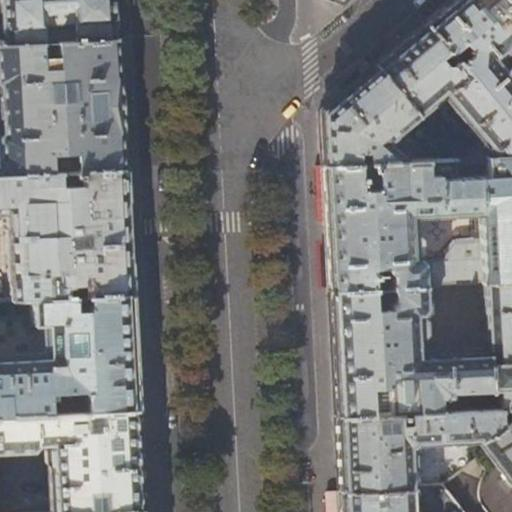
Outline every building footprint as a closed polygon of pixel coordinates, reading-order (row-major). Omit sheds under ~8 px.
[(0,43),(113,38),(111,13),(110,0),(0,0),(2,29),(0,28),(0,43)] [(511,0),(451,0),(423,24),(511,127),(511,126),(511,0)] [(400,43),(373,66),(415,116),(440,96),(475,138),(451,158),(511,154),(511,128),(511,127),(423,24),(400,43)] [(114,72),(113,38),(0,43),(0,83),(3,136),(0,135),(0,145),(2,174),(119,168),(118,134),(119,134),(118,100),(116,72),(114,72)] [(384,143),(415,116),(373,66),(342,92),(318,112),(320,138),(321,166),(407,160),(384,143)] [(511,154),(451,158),(443,158),(444,177),(436,178),(435,174),(434,174),(432,172),(423,173),(422,159),(407,160),(321,166),(324,222),(325,234),(328,290),(423,285),(422,262),(418,257),(412,258),(412,256),(415,256),(419,252),(419,239),(414,235),(411,235),(410,217),(476,214),(477,239),(470,239),(469,237),(451,238),(442,254),(442,260),(428,261),(429,285),(479,282),(511,280),(511,154)] [(324,222),(321,166),(314,166),(317,222),(324,222)] [(119,168),(2,174),(0,173),(0,211),(6,211),(7,229),(5,229),(7,279),(9,279),(10,299),(14,299),(128,293),(125,230),(122,168),(119,168)] [(511,280),(479,282),(482,350),(417,353),(415,313),(421,313),(424,308),(423,285),(328,290),(331,353),(334,415),(369,413),(368,405),(375,405),(374,387),(383,387),(385,412),(396,412),(406,411),(434,410),(433,397),(446,396),(446,390),(493,388),(494,407),(503,406),(511,405),(511,280)] [(128,293),(14,299),(14,305),(30,304),(32,324),(41,324),(43,352),(0,354),(0,414),(134,408),(131,348),(128,293)] [(511,405),(503,406),(507,416),(475,441),(483,451),(476,456),(484,467),(491,462),(511,489),(511,405)] [(507,416),(503,406),(494,407),(434,410),(406,411),(406,422),(396,423),(396,412),(385,412),(369,413),(334,415),(336,455),(338,490),(410,486),(408,448),(414,443),(474,439),(475,441),(507,416)] [(134,408),(0,414),(0,451),(30,450),(35,445),(35,443),(46,442),(49,511),(55,511),(63,511),(139,508),(137,462),(134,408)] [(411,511),(410,486),(338,490),(338,511),(411,511)]
